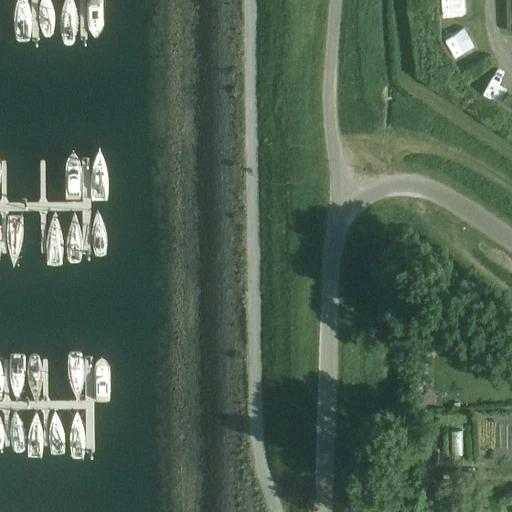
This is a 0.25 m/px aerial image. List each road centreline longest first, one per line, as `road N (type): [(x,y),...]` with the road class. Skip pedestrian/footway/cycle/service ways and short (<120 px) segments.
road 1 (unclassified): [(321,511),(329,260),(350,204)]
road 2 (unclassified): [(350,204),(329,123),(335,0)]
road 3 (unclassified): [(511,241),(424,188),(387,185),(350,204)]
